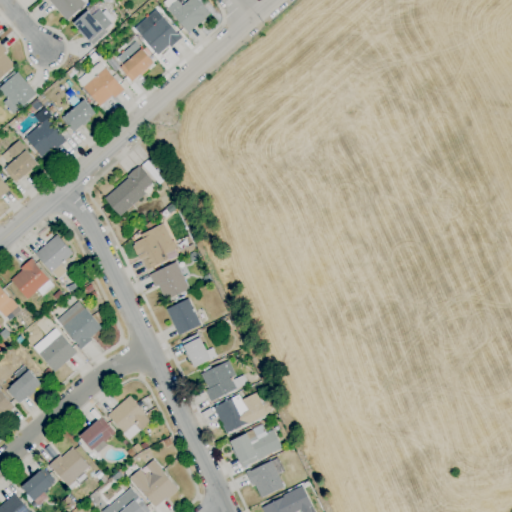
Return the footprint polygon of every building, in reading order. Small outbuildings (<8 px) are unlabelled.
[(66,21),(47,0),(80,0),(85,5),(66,21)] [(188,34),(167,9),(177,0),(182,6),(189,0),(197,0),(210,15),(197,26),(190,32),(188,34)] [(92,46),(89,42),(89,43),(73,24),(87,11),(94,5),(99,11),(99,10),(111,24),(103,31),(106,34),(92,46)] [(157,56),(134,29),(156,10),(177,34),(178,33),(182,38),(170,48),(169,46),(157,56)] [(131,82),(119,68),(123,65),(117,58),(121,54),(123,52),(135,42),(141,49),(142,51),(145,48),(152,56),(149,59),(153,63),(147,69),(148,71),(141,77),(140,75),(135,80),(134,80),(131,82)] [(0,79),(0,44),(6,52),(4,54),(15,67),(0,79)] [(115,72),(105,60),(109,56),(119,68),(115,72)] [(96,108),(93,104),(92,104),(88,100),(91,98),(83,87),(78,81),(100,63),(105,69),(105,68),(124,90),(114,99),(112,96),(99,107),(98,106),(96,108)] [(14,115),(3,103),(7,99),(0,91),(0,87),(2,86),(0,84),(13,72),(15,74),(17,73),(36,95),(14,115)] [(44,108),(41,103),(40,103),(36,99),(41,95),(49,104),(44,108)] [(73,133),(60,118),(64,115),(65,116),(74,108),(67,101),(73,96),(74,96),(80,103),(84,100),(96,114),(89,120),(90,121),(83,127),(82,126),(73,133)] [(36,112),(30,105),(36,100),(42,106),(36,112)] [(41,158),(24,138),(41,124),(34,117),(44,108),(51,116),(47,119),(66,141),(56,150),(53,147),(41,158)] [(12,129),(8,124),(14,119),(18,124),(12,129)] [(16,184),(4,170),(6,168),(6,167),(9,165),(1,156),(19,141),(27,151),(26,152),(38,165),(31,170),(32,171),(25,177),(24,176),(16,184)] [(157,183),(143,166),(148,162),(162,179),(157,183)] [(120,217),(104,199),(128,179),(126,177),(138,167),(152,184),(143,192),(146,195),(120,217)] [(0,198),(0,179),(10,190),(0,198)] [(170,215),(165,210),(172,204),(177,209),(170,215)] [(147,271),(142,260),(140,261),(138,256),(140,256),(139,255),(137,256),(132,247),(135,246),(134,244),(142,239),(140,235),(163,224),(172,242),(173,241),(176,247),(175,248),(176,250),(166,255),(169,260),(147,271)] [(51,273),(35,255),(56,236),(73,254),(65,261),(66,262),(63,264),(62,263),(51,273)] [(27,300),(10,281),(22,271),(20,269),(32,259),(34,262),(34,263),(54,286),(42,297),(38,291),(27,300)] [(165,300),(158,286),(155,287),(150,276),(176,263),(188,289),(165,300)] [(87,295),(83,289),(91,285),(94,290),(87,295)] [(0,288),(11,300),(17,307),(7,316),(0,309),(0,288)] [(57,301),(53,297),(59,291),(63,295),(57,301)] [(178,336),(166,310),(188,299),(201,325),(178,336)] [(80,351),(77,348),(79,346),(56,321),(78,302),(101,329),(90,338),(92,340),(80,351)] [(227,331),(222,323),(228,320),(232,328),(227,331)] [(54,373),(33,348),(55,329),(76,354),(54,373)] [(194,369),(183,346),(181,342),(197,334),(199,338),(206,351),(212,348),(217,358),(211,361),(210,360),(194,369)] [(211,402),(205,391),(208,390),(201,375),(204,373),(203,370),(210,367),(211,370),(228,361),(235,376),(232,378),(233,380),(243,375),(247,384),(211,402)] [(47,377),(43,373),(48,369),(52,372),(47,377)] [(18,404),(6,391),(28,371),(41,385),(34,391),(35,392),(28,398),(27,397),(18,404)] [(0,420),(0,392),(14,408),(0,420)] [(226,434),(213,408),(239,396),(241,401),(256,393),(262,407),(269,403),(273,411),(266,414),(266,416),(247,425),(247,424),(226,434)] [(128,441),(123,434),(108,415),(130,396),(146,415),(145,416),(151,423),(140,432),(140,431),(128,441)] [(97,454),(94,450),(92,451),(79,437),(101,418),(113,432),(102,441),(106,446),(97,454)] [(242,469),(240,464),(229,442),(245,435),(244,434),(252,430),(251,429),(261,424),(262,426),(266,433),(273,430),(282,449),(242,469)] [(143,450),(140,446),(145,442),(148,447),(143,450)] [(71,491),(52,469),(50,470),(48,467),(60,456),(61,458),(72,448),(89,468),(83,473),(88,479),(80,486),(78,484),(71,491)] [(154,508),(139,490),(139,491),(129,479),(140,470),(144,475),(146,473),(149,474),(150,475),(151,474),(146,467),(153,460),(162,471),(162,472),(178,490),(167,500),(166,498),(154,508)] [(261,499),(254,485),(252,486),(245,472),(249,471),(250,472),(271,461),(284,488),(261,499)] [(34,502),(21,488),(40,472),(43,469),(55,482),(51,485),(52,486),(34,502)] [(117,485),(111,478),(118,472),(124,478),(117,485)] [(263,511),(261,508),(283,497),(282,496),(302,487),(311,506),(309,508),(310,511),(312,510),(312,511),(300,511),(298,511),(263,511)] [(102,511),(130,489),(138,498),(149,511),(102,511)] [(0,511),(0,506),(15,494),(30,511),(0,511)] [(67,511),(61,503),(68,497),(75,505),(67,511)]
